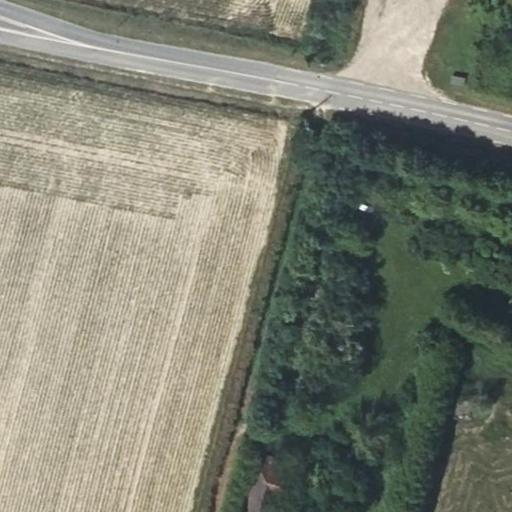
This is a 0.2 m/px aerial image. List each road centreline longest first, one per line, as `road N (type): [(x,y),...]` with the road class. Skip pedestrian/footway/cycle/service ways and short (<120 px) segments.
road 1 (secondary): [(511,129),(147,55)]
road 2 (secondary): [(147,55),(0,8)]
road 3 (secondary): [(0,36),(147,55)]
